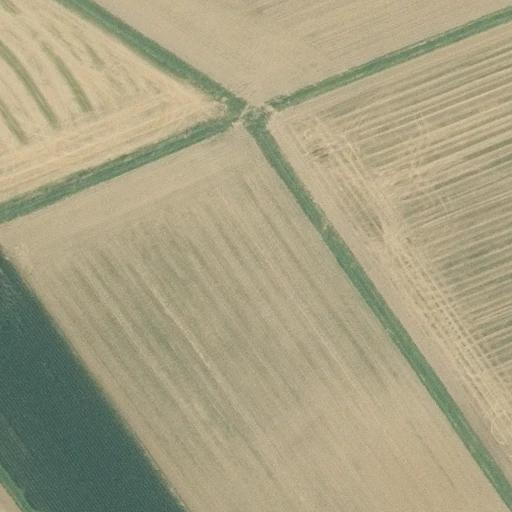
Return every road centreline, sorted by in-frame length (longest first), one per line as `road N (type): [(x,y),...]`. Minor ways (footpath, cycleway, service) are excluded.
road 1 (track): [(59,0),(241,127),(511,510)]
road 2 (track): [(0,222),(511,20)]
